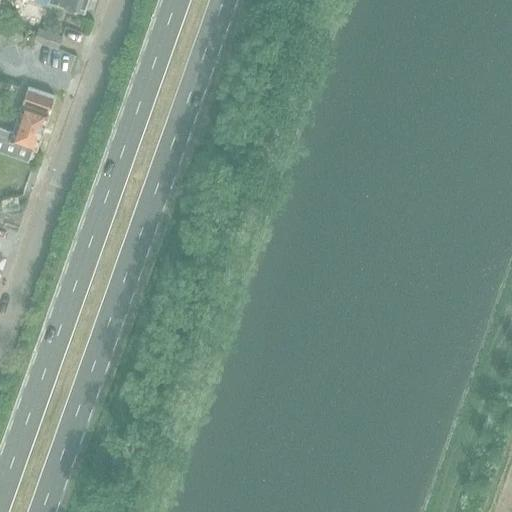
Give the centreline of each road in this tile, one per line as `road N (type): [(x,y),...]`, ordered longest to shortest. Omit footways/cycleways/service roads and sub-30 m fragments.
road 1 (primary): [(40,511),(221,0)]
road 2 (primary): [(173,0),(0,490)]
road 3 (residential): [(0,350),(122,0)]
road 4 (track): [(452,511),(511,350)]
